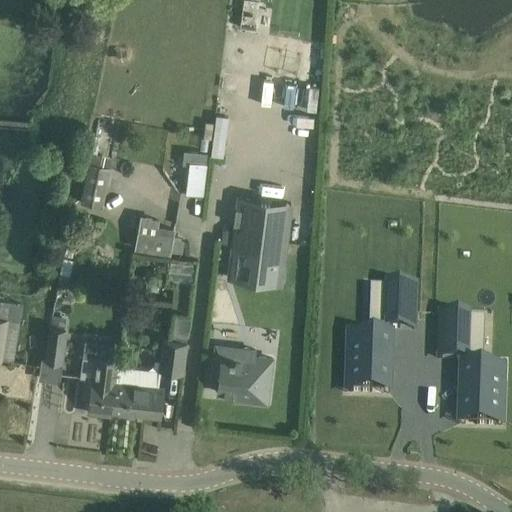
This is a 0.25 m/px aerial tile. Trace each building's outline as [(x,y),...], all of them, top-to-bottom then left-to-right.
[(242,14),(240,29),(257,31),(260,3),(252,2),(252,0),(242,0),(241,13),(242,14)] [(215,124),(210,156),(223,158),(228,117),(216,115),(215,124)] [(213,123),(205,122),(203,138),(211,139),(213,123)] [(183,151),(182,164),(189,165),(206,167),(207,153),(184,150),(183,151)] [(110,158),(91,154),(80,203),(102,208),(110,168),(108,167),(110,158)] [(189,165),(186,194),(203,196),(206,167),(189,165)] [(291,204),(239,197),(229,278),(281,284),(291,204)] [(135,249),(170,255),(173,235),(155,232),(157,223),(139,220),(135,249)] [(73,260),(63,258),(59,274),(57,284),(67,287),(70,276),(73,260)] [(352,348),(350,392),(362,393),(363,391),(371,391),(371,387),(386,388),(388,334),(388,329),(391,329),(414,330),(415,286),(388,285),(388,287),(370,286),(369,334),(368,349),(352,348)] [(0,358),(11,360),(18,320),(21,303),(0,299),(0,358)] [(440,314),(439,359),(459,360),(465,360),(463,418),(477,419),(477,424),(498,425),(500,381),(483,381),(484,365),(485,318),(468,317),(468,315),(440,314)] [(62,361),(67,328),(64,328),(66,317),(50,315),(48,335),(45,358),(62,361)] [(183,374),(187,342),(163,339),(159,371),(183,374)] [(106,411),(111,411),(114,381),(118,349),(107,347),(106,358),(95,357),(95,358),(82,357),(79,377),(87,378),(84,400),(89,401),(88,413),(105,415),(106,411)] [(215,355),(213,375),(219,375),(217,392),(244,396),(244,400),(266,403),(272,356),(255,354),(222,350),(221,356),(215,355)] [(165,387),(114,381),(111,411),(161,417),(163,397),(165,387)]
